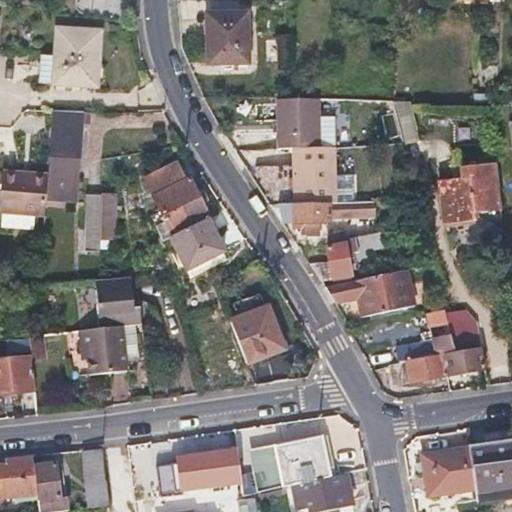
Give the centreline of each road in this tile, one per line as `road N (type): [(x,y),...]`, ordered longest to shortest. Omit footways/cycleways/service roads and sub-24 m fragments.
road 1 (residential): [(357,388),(179,92),(153,0)]
road 2 (residential): [(0,437),(357,388)]
road 3 (residential): [(378,423),(511,403)]
